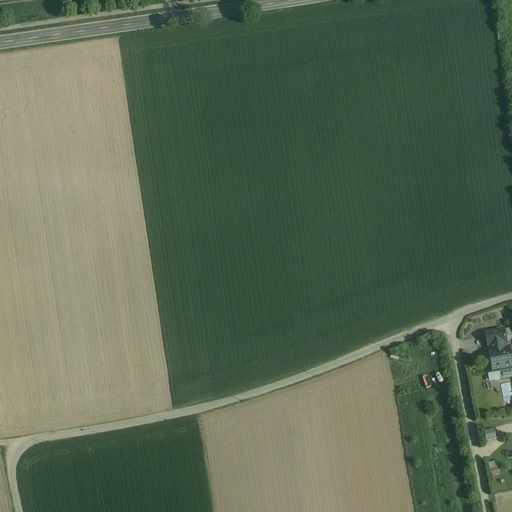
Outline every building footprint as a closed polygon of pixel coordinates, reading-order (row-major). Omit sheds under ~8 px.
[(503,331),(486,334),(488,346),(490,346),(503,343),(506,343),(503,331)] [(503,343),(490,346),(491,352),(489,352),(493,372),(511,368),(511,366),(509,349),(505,349),(503,343)] [(511,391),(511,383),(502,383),(504,401),(511,400),(511,391)] [(484,431),(486,442),(497,439),(494,429),(484,431)] [(496,460),(490,462),(494,476),(500,474),(496,460)]
